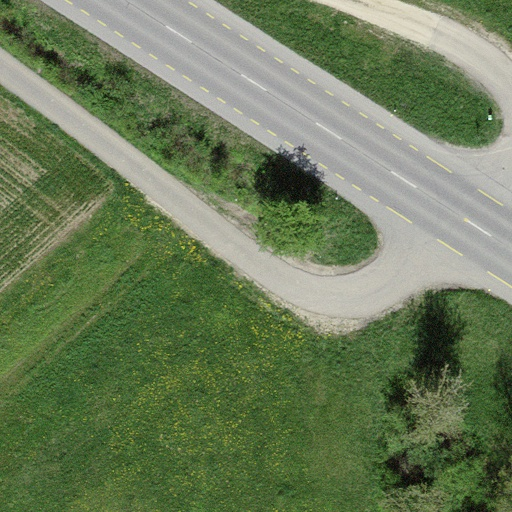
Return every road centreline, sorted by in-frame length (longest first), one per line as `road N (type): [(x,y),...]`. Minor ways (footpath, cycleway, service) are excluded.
road 1 (track): [(0,70),(250,267),(325,303),(392,287),(511,176)]
road 2 (secondary): [(119,0),(511,250)]
road 3 (track): [(511,89),(435,30),(351,0)]
